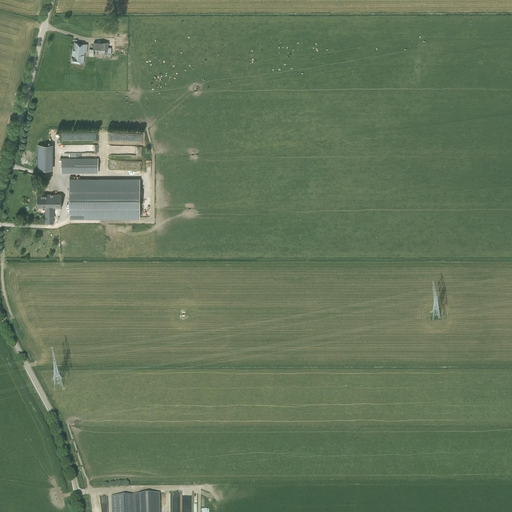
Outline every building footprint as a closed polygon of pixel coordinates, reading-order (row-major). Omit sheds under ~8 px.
[(94,49),(89,49),(89,53),(94,53),(94,52),(94,50),(99,50),(99,52),(104,52),(104,54),(111,54),(111,49),(108,48),(108,42),(94,42),(94,49)] [(71,61),(83,63),(85,44),(75,43),(74,50),(73,50),(71,61)] [(51,144),(38,144),(38,169),(51,170),(51,144)] [(61,173),(75,173),(98,173),(98,158),(61,158),(61,173)] [(139,217),(139,180),(70,179),(69,217),(139,217)] [(46,223),(53,223),(53,207),(62,208),(61,194),(38,194),(38,207),(46,207),(46,223)] [(160,511),(159,494),(137,495),(112,496),(112,508),(112,511),(160,511)]
